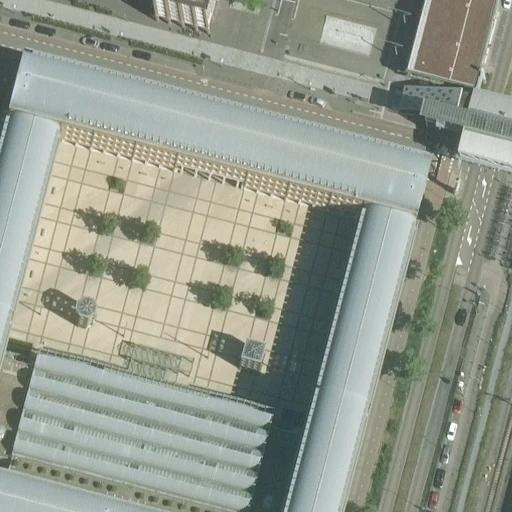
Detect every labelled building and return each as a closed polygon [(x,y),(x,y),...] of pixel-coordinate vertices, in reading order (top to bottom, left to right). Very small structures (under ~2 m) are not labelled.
[(160,0),(159,8),(155,21),(209,35),(217,0),(160,0)] [(274,0),(262,50),(263,50),(285,56),(384,82),(430,94),(445,98),(447,90),(449,85),(470,0),(274,0)] [(0,511),(339,511),(362,425),(426,182),(221,129),(18,76),(4,129),(0,145),(0,511)] [(426,109),(430,97),(403,90),(401,97),(406,98),(404,104),(403,108),(398,107),(397,113),(424,120),(426,109)] [(504,159),(509,139),(490,134),(485,154),(504,159)]
